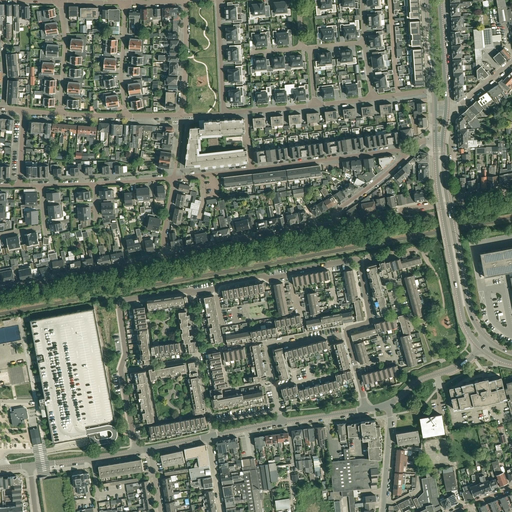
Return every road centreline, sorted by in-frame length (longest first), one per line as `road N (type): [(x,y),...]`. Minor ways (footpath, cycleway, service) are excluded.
road 1 (primary): [(435,140),(460,306),(480,347)]
road 2 (primary): [(488,340),(467,309),(441,140)]
road 3 (unclassified): [(336,224),(165,258)]
road 4 (unclassified): [(165,258),(0,292)]
road 5 (residential): [(405,156),(398,149),(252,168)]
road 6 (residential): [(20,186),(174,178)]
